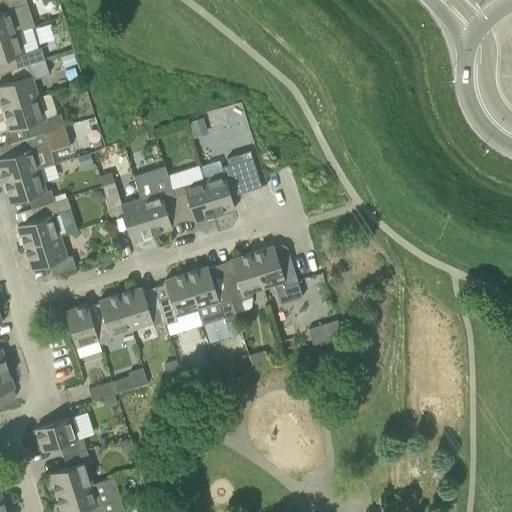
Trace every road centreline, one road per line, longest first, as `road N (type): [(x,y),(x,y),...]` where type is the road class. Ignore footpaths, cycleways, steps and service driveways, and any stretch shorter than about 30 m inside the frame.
road 1 (residential): [(18,302),(291,221)]
road 2 (residential): [(5,419),(28,412),(43,383),(18,302)]
road 3 (primary): [(470,46),(471,105),(490,134),(511,147)]
